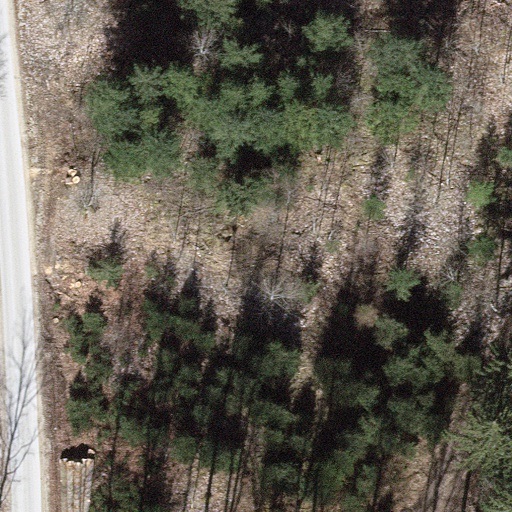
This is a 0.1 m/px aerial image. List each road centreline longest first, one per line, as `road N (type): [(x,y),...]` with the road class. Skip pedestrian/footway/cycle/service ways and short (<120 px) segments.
road 1 (tertiary): [(30,511),(0,42)]
road 2 (track): [(511,370),(434,511)]
